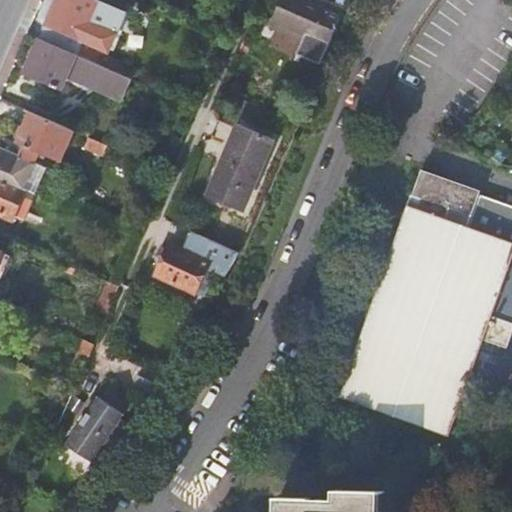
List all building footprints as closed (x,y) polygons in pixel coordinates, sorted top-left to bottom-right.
[(58,0),(41,40),(133,80),(138,71),(81,46),(84,41),(109,52),(116,36),(99,29),(96,34),(88,31),(100,3),(93,0),(58,0)] [(320,63),(343,11),(318,0),(280,0),(269,26),(302,40),(296,54),(320,63)] [(125,98),(133,80),(41,40),(26,75),(62,90),(70,73),(125,98)] [(74,130),(32,112),(19,142),(26,145),(22,155),(37,162),(41,152),(61,161),(74,130)] [(244,128),(236,147),(232,145),(212,194),(244,208),(273,140),(244,128)] [(105,156),(110,146),(88,137),(84,146),(105,156)] [(499,148),(490,160),(502,162),(508,153),(499,148)] [(0,177),(37,194),(49,167),(37,162),(22,155),(7,149),(2,159),(0,158),(0,177)] [(427,169),(414,206),(411,205),(344,395),(452,433),(486,338),(510,346),(511,341),(511,203),(483,194),(484,190),(427,169)] [(29,213),(37,194),(0,177),(0,215),(14,222),(20,209),(29,213)] [(238,252),(194,231),(185,250),(171,244),(158,273),(205,295),(217,270),(226,274),(238,252)] [(13,258),(4,254),(0,262),(0,274),(1,272),(5,274),(13,258)] [(107,315),(119,286),(108,282),(96,310),(107,315)] [(95,455),(122,417),(124,413),(99,396),(67,443),(91,460),(95,455)] [(136,427),(122,417),(95,455),(110,465),(111,464),(136,427)] [(281,498),(281,511),(381,511),(382,493),(339,492),(339,499),(281,498)]
